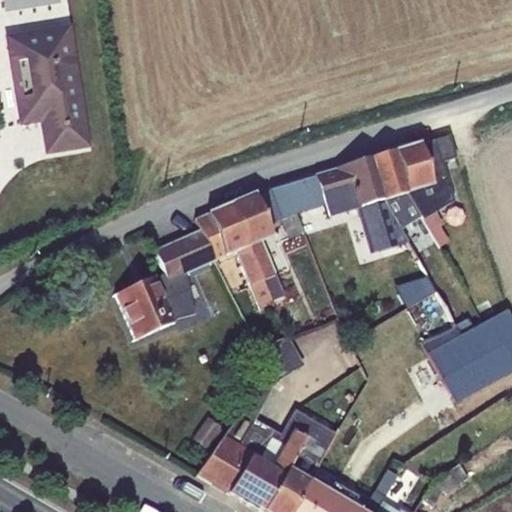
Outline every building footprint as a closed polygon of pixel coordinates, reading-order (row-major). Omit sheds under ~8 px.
[(63,27),(2,36),(17,127),(44,123),(48,150),(82,144),(63,27)] [(431,142),(393,153),(405,196),(418,219),(420,221),(434,213),(453,202),(440,164),(437,165),(431,142)] [(393,153),(369,161),(382,204),(396,230),(418,219),(405,196),(393,153)] [(369,161),(312,178),(321,208),(325,220),(355,211),(369,256),(407,244),(396,230),(382,204),(369,161)] [(312,178),(281,187),(296,216),(321,208),(312,178)] [(281,187),(252,196),(265,227),(280,223),(287,239),(302,233),(296,216),(281,187)] [(252,196),(229,206),(269,302),(282,297),(259,242),(270,238),(265,227),(252,196)] [(269,302),(229,206),(193,221),(198,231),(214,262),(234,254),(258,313),(272,307),(269,302)] [(434,213),(420,221),(437,248),(447,242),(438,228),(442,226),(434,213)] [(214,262),(198,231),(153,251),(162,275),(166,284),(184,276),(214,262)] [(166,284),(162,275),(152,280),(152,278),(113,296),(133,340),(178,324),(177,320),(192,317),(184,276),(166,284)] [(392,288),(404,310),(434,293),(424,278),(392,288)] [(459,338),(452,326),(420,343),(453,404),(511,371),(511,328),(505,313),(459,338)] [(268,370),(273,381),(301,366),(285,338),(259,348),(268,370)] [(273,381),(268,370),(194,476),(255,511),(260,511),(310,423),(286,407),(271,432),(251,421),(273,381)] [(206,418),(190,439),(204,450),(219,427),(206,418)] [(310,423),(260,511),(290,511),(307,482),(333,437),(310,423)] [(431,484),(420,502),(430,507),(440,493),(444,496),(465,480),(456,466),(431,484)] [(385,471),(372,493),(381,499),(383,499),(396,478),(385,471)] [(358,511),(307,482),(290,511),(372,511),(381,499),(372,493),(360,511),(358,511)] [(381,499),(372,511),(400,511),(397,510),(395,511),(391,511),(380,505),(383,499),(381,499)]
